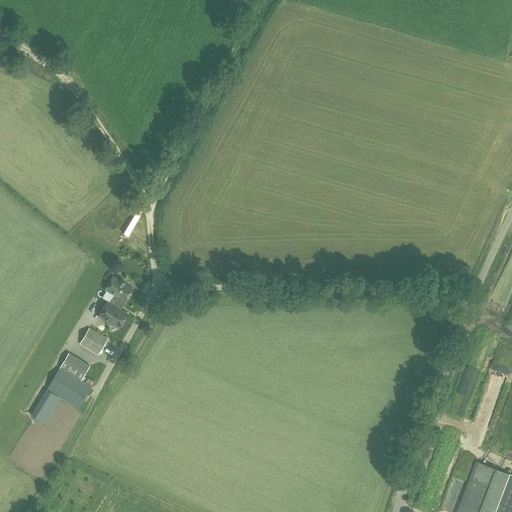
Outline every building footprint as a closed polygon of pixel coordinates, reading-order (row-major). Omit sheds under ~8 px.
[(113,276),(105,289),(114,295),(125,301),(125,302),(126,302),(133,289),(113,276)] [(107,302),(99,316),(119,328),(128,314),(121,310),(126,302),(125,302),(125,301),(114,295),(110,303),(107,302)] [(80,343),(98,354),(107,339),(89,328),(80,343)] [(31,415),(46,424),(62,398),(79,408),(92,387),(60,368),(47,389),(31,415)] [(488,438),(492,430),(486,426),(482,434),(488,438)] [(511,511),(511,474),(476,461),(457,511),(511,511)]
